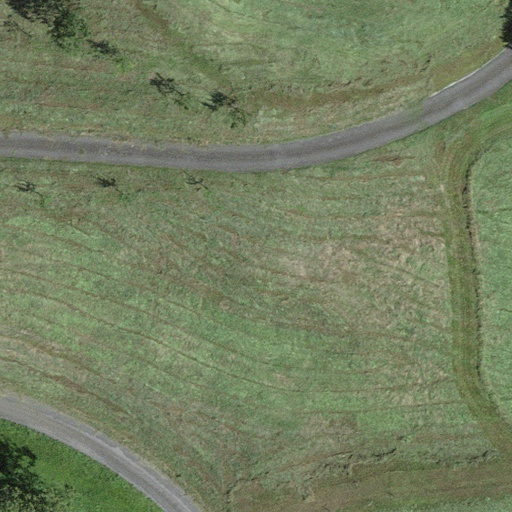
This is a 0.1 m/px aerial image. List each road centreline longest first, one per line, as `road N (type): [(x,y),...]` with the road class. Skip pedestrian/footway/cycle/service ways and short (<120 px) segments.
road 1 (track): [(511,61),(459,96),(315,150),(181,157),(0,141)]
road 2 (track): [(0,406),(91,442),(150,478),(185,511)]
